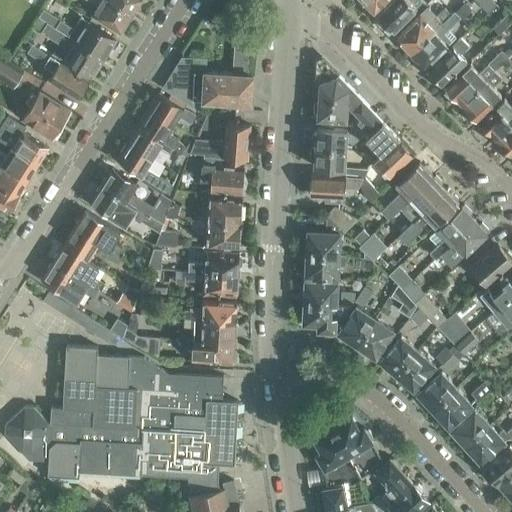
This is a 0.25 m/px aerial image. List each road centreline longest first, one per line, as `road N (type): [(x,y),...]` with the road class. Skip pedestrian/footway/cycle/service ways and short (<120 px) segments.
road 1 (residential): [(278,382),(288,20)]
road 2 (residential): [(0,277),(184,0)]
road 3 (residential): [(511,190),(424,130),(320,26),(288,20)]
road 4 (residential): [(278,382),(359,386),(482,511)]
road 5 (residential): [(296,511),(278,382)]
